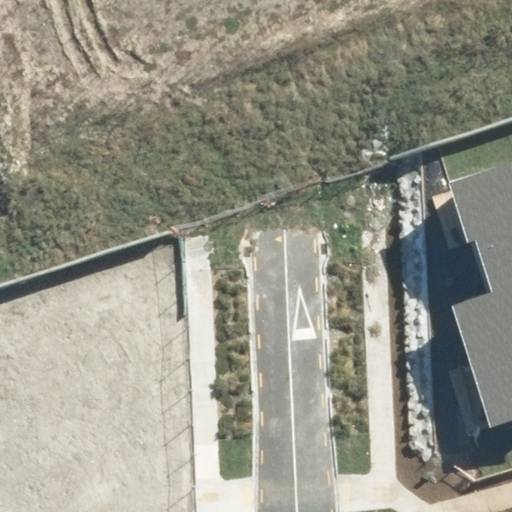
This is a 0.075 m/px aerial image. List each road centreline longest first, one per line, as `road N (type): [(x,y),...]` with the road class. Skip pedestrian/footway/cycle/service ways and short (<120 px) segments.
road 1 (residential): [(287,233),(295,511)]
road 2 (unknown): [(287,233),(278,0)]
